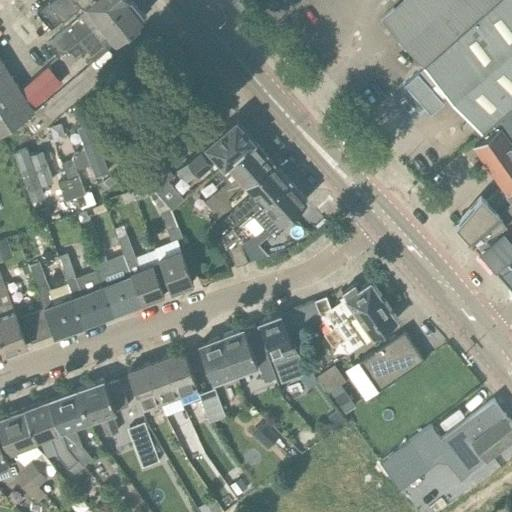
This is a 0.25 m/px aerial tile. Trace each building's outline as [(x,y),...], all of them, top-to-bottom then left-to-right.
[(82,2),(84,0),(48,0),(38,9),(53,26),(82,2)] [(92,28),(125,0),(84,0),(82,2),(86,6),(83,9),(84,12),(46,44),(58,57),(92,28)] [(132,0),(125,0),(92,28),(101,40),(109,34),(114,40),(144,14),(132,0)] [(424,66),(501,0),(401,0),(381,18),(424,66)] [(482,132),(511,105),(511,0),(501,0),(424,66),(405,84),(431,113),(443,102),(441,98),(447,93),(482,132)] [(0,131),(34,110),(32,108),(20,89),(0,57),(0,131)] [(47,65),(20,89),(32,108),(61,82),(47,65)] [(511,105),(482,132),(486,137),(476,144),(503,185),(511,176),(511,105)] [(214,155),(223,166),(254,139),(235,118),(178,168),(187,179),(214,155)] [(71,131),(79,149),(88,145),(80,127),(71,131)] [(254,139),(223,166),(217,170),(226,181),(205,200),(214,210),(244,184),(271,159),(272,160),(273,160),(266,152),(265,152),(254,139)] [(48,195),(45,184),(57,180),(47,148),(34,153),(32,146),(19,150),(34,199),(48,195)] [(145,170),(163,155),(155,146),(137,162),(145,170)] [(92,166),(86,150),(75,154),(74,155),(75,157),(80,171),(81,171),(92,166)] [(62,162),(64,168),(68,178),(79,174),(73,158),(62,162)] [(148,182),(156,191),(170,208),(182,198),(167,180),(174,175),(160,159),(141,174),(148,182)] [(271,159),(244,184),(251,192),(224,216),(233,228),(289,179),(272,160),(271,159)] [(103,179),(107,186),(127,171),(123,165),(103,179)] [(328,186),(339,179),(332,168),(322,175),(328,186)] [(68,178),(75,196),(85,193),(79,174),(68,178)] [(487,230),(511,215),(511,176),(503,185),(487,199),(481,193),(456,222),(468,236),(467,238),(468,239),(473,235),(476,239),(487,230)] [(68,178),(58,182),(65,200),(75,196),(68,178)] [(289,179),(233,228),(223,237),(226,245),(228,243),(236,266),(248,261),(241,243),(264,222),(271,231),(307,200),(289,179)] [(156,191),(148,182),(132,188),(136,199),(147,195),(156,191)] [(170,208),(156,191),(147,195),(161,213),(171,209),(170,208)] [(51,215),(48,207),(39,211),(42,219),(51,215)] [(171,240),(182,236),(171,209),(161,213),(171,240)] [(498,270),(511,258),(511,215),(487,230),(476,239),(473,242),(498,270)] [(123,254),(142,301),(163,293),(152,263),(139,268),(127,233),(117,237),(123,254)] [(0,238),(0,258),(11,256),(5,237),(0,238)] [(193,282),(181,250),(158,258),(170,291),(193,282)] [(66,278),(69,287),(83,323),(112,312),(101,283),(81,291),(75,275),(67,252),(58,255),(66,278)] [(101,283),(112,312),(142,301),(123,254),(106,260),(105,256),(93,261),(99,276),(101,283)] [(511,258),(498,270),(511,285),(511,258)] [(44,310),(54,334),(83,323),(69,287),(51,294),(38,260),(27,265),(36,287),(44,310)] [(0,339),(5,352),(26,344),(12,305),(4,285),(0,273),(0,339)] [(281,313),(289,333),(324,319),(331,329),(348,318),(357,331),(340,343),(348,353),(397,319),(370,280),(359,289),(354,283),(342,292),(346,297),(331,308),(326,295),(281,313)] [(44,310),(22,318),(31,343),(54,334),(44,310)] [(285,359),(297,375),(308,367),(293,346),(289,333),(281,313),(271,316),(270,316),(264,318),(263,320),(259,321),(271,355),(283,351),(287,357),(285,359)] [(221,335),(235,373),(258,365),(265,381),(276,377),(256,324),(245,329),(244,327),(221,335)] [(404,329),(358,361),(378,391),(424,358),(410,342),(412,341),(404,329)] [(237,377),(235,373),(221,335),(199,344),(213,381),(224,376),(226,381),(237,377)] [(165,356),(179,393),(197,386),(184,349),(165,356)] [(148,362),(161,400),(179,393),(165,356),(148,362)] [(161,400),(148,362),(128,369),(141,407),(161,400)] [(334,363),(316,375),(328,392),(346,380),(334,363)] [(104,378),(78,388),(89,420),(99,416),(106,435),(117,430),(110,412),(128,405),(117,378),(106,382),(104,378)] [(209,421),(224,415),(214,387),(198,392),(209,421)] [(89,420),(78,388),(49,399),(68,448),(78,459),(83,465),(92,457),(82,445),(75,426),(89,420)] [(337,403),(344,413),(354,406),(347,396),(337,403)] [(511,437),(511,421),(494,398),(441,438),(467,472),(511,437)] [(68,448),(49,399),(21,409),(33,441),(50,435),(57,454),(68,467),(78,459),(68,448)] [(327,415),(334,425),(344,419),(337,408),(327,415)] [(33,441),(21,409),(0,417),(0,426),(9,450),(33,441)] [(144,465),(160,461),(151,419),(134,423),(144,465)] [(399,471),(424,452),(427,455),(435,448),(432,444),(441,438),(430,423),(387,456),(399,471)] [(267,425),(256,437),(267,448),(278,436),(267,425)] [(0,440),(0,466),(9,463),(0,440)] [(37,484),(24,468),(17,460),(9,466),(15,476),(36,501),(45,493),(37,484)] [(33,461),(24,468),(37,484),(45,475),(33,461)] [(228,485),(236,495),(250,485),(242,474),(228,485)] [(215,511),(220,510),(212,497),(199,504),(203,511),(215,511)] [(231,502),(228,497),(220,502),(223,507),(231,502)]
